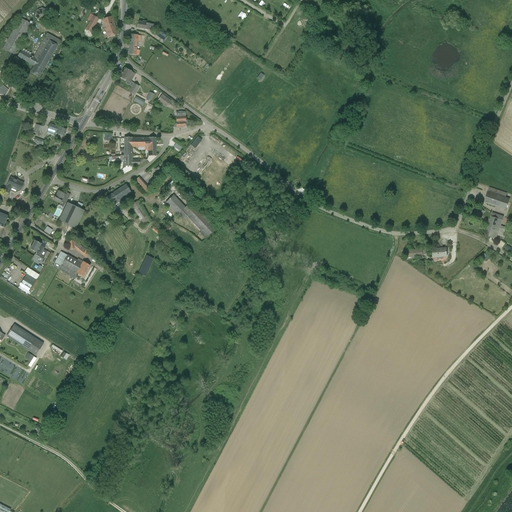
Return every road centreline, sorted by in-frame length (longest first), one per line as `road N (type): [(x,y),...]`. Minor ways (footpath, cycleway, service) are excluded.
road 1 (unclassified): [(210,126),(321,209),(379,230),(443,231),(459,217),(511,84)]
road 2 (track): [(511,306),(429,397),(359,511)]
road 3 (tertiary): [(0,263),(82,124)]
road 4 (track): [(123,511),(66,460),(0,425)]
